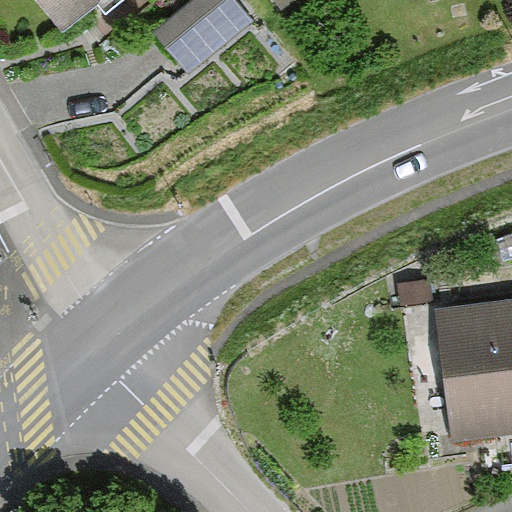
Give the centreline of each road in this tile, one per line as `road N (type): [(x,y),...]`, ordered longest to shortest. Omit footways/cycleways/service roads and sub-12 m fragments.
road 1 (tertiary): [(511,109),(379,163),(245,238),(104,335)]
road 2 (residential): [(249,511),(157,415),(104,335)]
road 3 (residential): [(104,335),(0,169)]
road 4 (tertiary): [(104,335),(0,460)]
